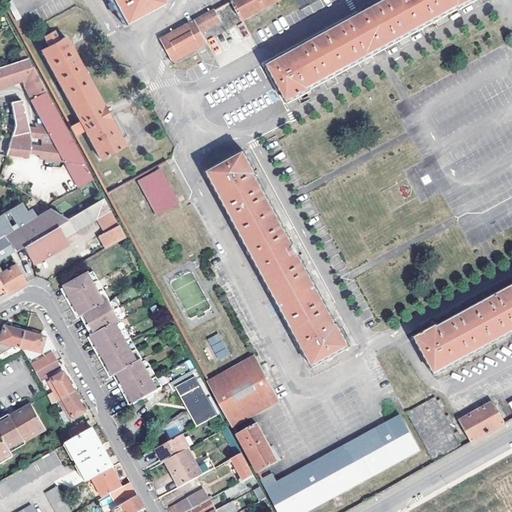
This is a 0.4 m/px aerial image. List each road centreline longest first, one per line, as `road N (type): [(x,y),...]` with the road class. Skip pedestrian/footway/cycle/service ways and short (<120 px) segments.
road 1 (residential): [(0,307),(29,293),(45,299),(154,511)]
road 2 (tertiary): [(379,508),(511,434)]
road 3 (unknown): [(400,330),(437,389),(511,359)]
road 4 (unknown): [(511,108),(435,148),(454,185)]
